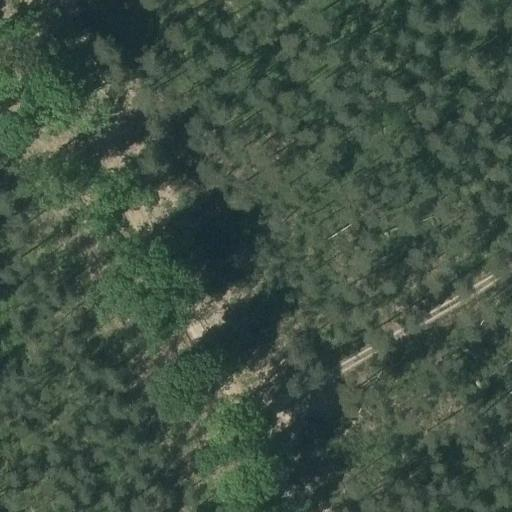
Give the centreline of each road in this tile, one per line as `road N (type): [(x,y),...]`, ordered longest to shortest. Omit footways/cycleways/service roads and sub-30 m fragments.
road 1 (track): [(38,0),(268,416)]
road 2 (track): [(511,275),(268,416)]
